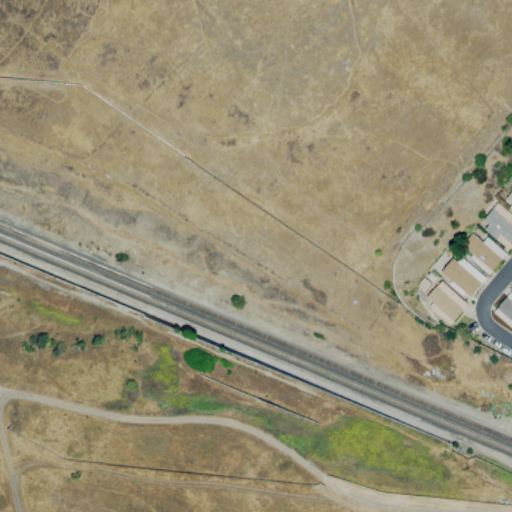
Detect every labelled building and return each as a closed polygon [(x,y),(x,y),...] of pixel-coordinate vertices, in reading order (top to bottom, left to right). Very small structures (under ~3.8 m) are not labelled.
[(511,246),(509,250),(484,229),(488,224),(483,220),(497,203),(511,215),(511,246)] [(480,237),(473,231),(476,227),(483,233),(480,237)] [(489,275),(469,258),(473,254),(462,245),(472,233),(483,242),(487,237),(507,254),(489,275)] [(468,298),(447,281),(450,276),(443,270),(457,253),(485,276),(468,298)] [(451,325),(430,306),(433,303),(427,297),(437,285),(437,286),(442,281),(469,304),(451,325)] [(511,326),(495,312),(511,291),(511,326)]
